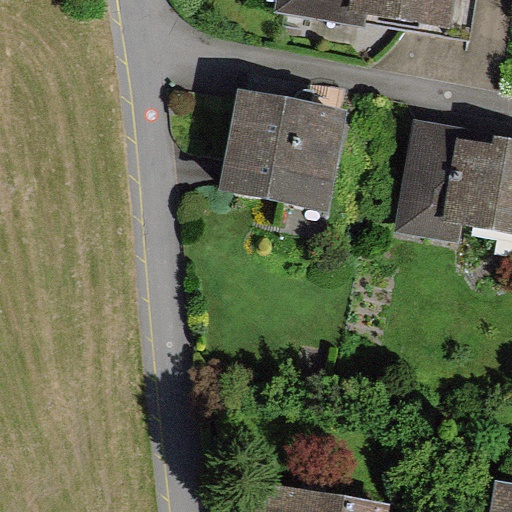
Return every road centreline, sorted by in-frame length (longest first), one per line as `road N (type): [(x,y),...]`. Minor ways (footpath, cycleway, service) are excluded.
road 1 (residential): [(192,511),(148,42)]
road 2 (residential): [(148,42),(511,109)]
